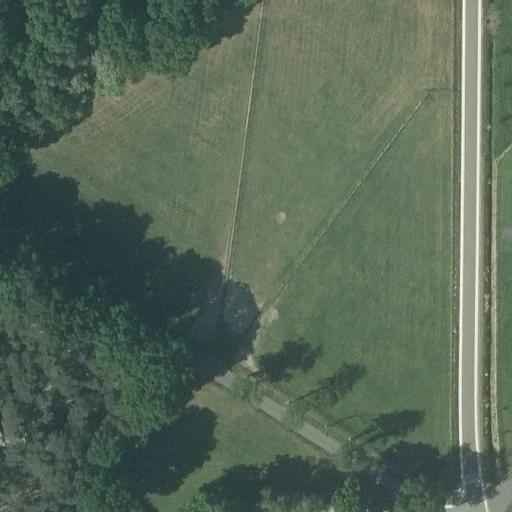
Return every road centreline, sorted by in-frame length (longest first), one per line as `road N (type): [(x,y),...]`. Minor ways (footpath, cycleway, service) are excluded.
road 1 (unclassified): [(475,511),(467,0)]
road 2 (unclassified): [(430,511),(0,247)]
road 3 (unknown): [(183,360),(116,435),(59,452),(0,446)]
